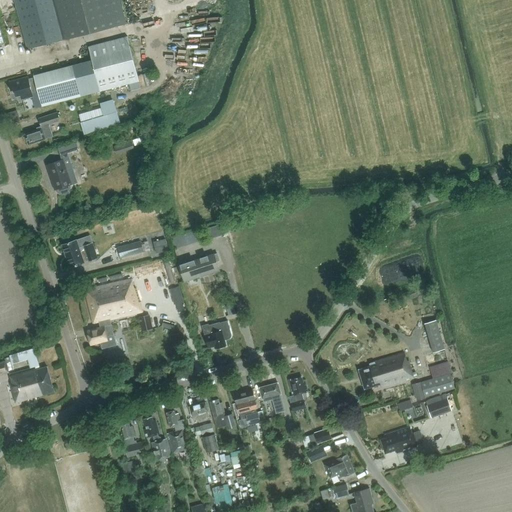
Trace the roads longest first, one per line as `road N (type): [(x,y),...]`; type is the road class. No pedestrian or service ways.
road 1 (unclassified): [(91,406),(0,134)]
road 2 (tertiary): [(301,349),(318,336),(397,217),(429,198),(511,175)]
road 3 (tertiary): [(91,406),(301,349)]
road 4 (unclassified): [(405,511),(301,349)]
